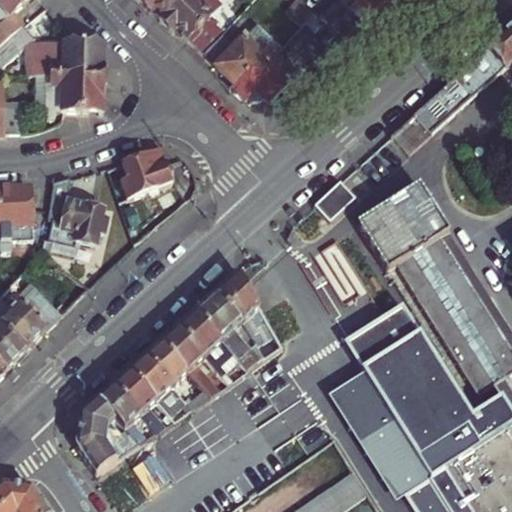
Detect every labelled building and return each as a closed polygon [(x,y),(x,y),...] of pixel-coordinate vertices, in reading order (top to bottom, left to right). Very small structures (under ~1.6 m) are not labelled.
[(0,0),(0,48),(23,30),(12,17),(32,0),(0,0)] [(137,0),(137,1),(158,23),(180,0),(137,0)] [(180,0),(158,23),(172,37),(176,33),(199,56),(218,35),(223,30),(195,2),(196,0),(180,0)] [(344,0),(319,22),(352,55),(412,0),(344,0)] [(299,27),(312,16),(297,1),(285,13),(299,27)] [(235,51),(218,35),(199,56),(234,91),(248,76),(253,81),(277,55),(275,52),(278,48),(258,27),(235,51)] [(33,43),(23,30),(0,48),(0,70),(6,65),(33,43)] [(511,63),(511,32),(488,54),(498,65),(489,73),(479,62),(472,68),(485,88),(511,63)] [(36,66),(36,47),(29,47),(28,80),(33,80),(33,66),(36,66)] [(98,48),(62,47),(36,47),(36,66),(33,66),(33,80),(46,80),(80,80),(80,87),(102,88),(102,69),(98,69),(98,48)] [(488,54),(479,62),(489,73),(498,65),(488,54)] [(298,76),(277,55),(253,81),(248,76),(234,91),(231,93),(244,106),(248,102),(251,106),(259,106),(263,102),(269,106),(298,76)] [(472,68),(390,142),(406,159),(485,88),(472,68)] [(46,116),(46,80),(33,80),(33,115),(46,116)] [(102,118),(102,88),(80,87),(80,80),(46,80),(46,116),(46,122),(54,122),(55,116),(61,116),(102,118)] [(2,114),(4,139),(23,140),(21,112),(2,114)] [(511,155),(500,137),(496,140),(508,160),(511,157),(511,155)] [(500,165),(508,160),(496,140),(487,145),(500,165)] [(156,155),(116,169),(122,187),(117,188),(123,206),(168,189),(156,155)] [(64,209),(69,182),(50,188),(44,224),(53,225),(49,246),(52,247),(72,251),(73,246),(91,250),(94,239),(100,240),(104,223),(98,221),(99,215),(64,209)] [(338,188),(312,212),(328,229),(354,206),(338,188)] [(12,192),(0,192),(0,245),(28,245),(26,193),(12,194),(12,192)] [(511,511),(511,391),(507,384),(511,380),(511,357),(442,245),(450,240),(420,192),(357,232),(387,279),(396,274),(478,403),(491,394),(499,406),(511,427),(511,432),(461,464),(462,465),(430,485),(446,511),(511,511)] [(511,357),(511,339),(450,240),(442,245),(511,357)] [(49,246),(40,245),(38,259),(48,266),(52,247),(49,246)] [(14,265),(23,274),(33,264),(24,256),(14,265)] [(469,408),(478,403),(396,274),(387,279),(469,408)] [(281,355),(249,299),(237,279),(214,300),(241,331),(250,324),(262,345),(255,351),(265,367),(281,355)] [(281,281),(249,299),(281,355),(308,402),(338,383),(281,281)] [(0,331),(25,356),(61,320),(33,293),(9,317),(0,307),(0,331)] [(194,318),(232,360),(248,379),(265,367),(255,351),(241,331),(214,300),(194,318)] [(204,364),(215,376),(232,360),(194,318),(177,334),(204,364)] [(0,373),(4,377),(25,356),(0,331),(0,373)] [(187,380),(197,392),(207,383),(197,371),(204,364),(177,334),(159,349),(187,380)] [(144,363),(172,394),(187,380),(159,349),(144,363)] [(128,377),(156,409),(166,421),(182,406),(172,394),(144,363),(128,377)] [(112,391),(140,423),(156,409),(128,377),(112,391)] [(223,396),(229,392),(221,383),(216,387),(223,396)] [(140,423),(112,391),(96,406),(115,426),(126,438),(140,453),(157,442),(150,433),(140,423)] [(189,404),(184,408),(192,417),(209,405),(203,398),(192,408),(189,404)] [(115,426),(96,406),(79,421),(75,450),(76,453),(97,483),(140,453),(126,438),(110,450),(105,449),(107,433),(115,426)] [(179,412),(187,421),(192,417),(184,408),(179,412)] [(154,429),(150,433),(157,442),(162,438),(154,429)] [(311,511),(313,511),(323,504),(334,496),(345,489),(355,481),(354,480),(343,487),(333,494),(322,502),(311,509),(306,511),(311,511)] [(355,511),(359,510),(369,503),(355,481),(345,489),(334,496),(323,504),(313,511),(311,511),(355,511)] [(446,511),(430,485),(411,498),(419,511),(446,511)] [(44,511),(31,493),(1,491),(0,491),(0,511),(44,511)]
